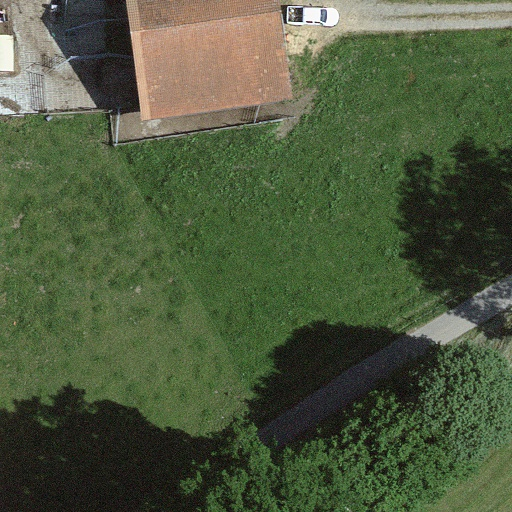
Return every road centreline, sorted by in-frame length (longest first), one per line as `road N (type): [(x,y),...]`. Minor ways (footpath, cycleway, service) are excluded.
road 1 (unclassified): [(173,511),(318,402),(511,290)]
road 2 (track): [(323,12),(511,11)]
